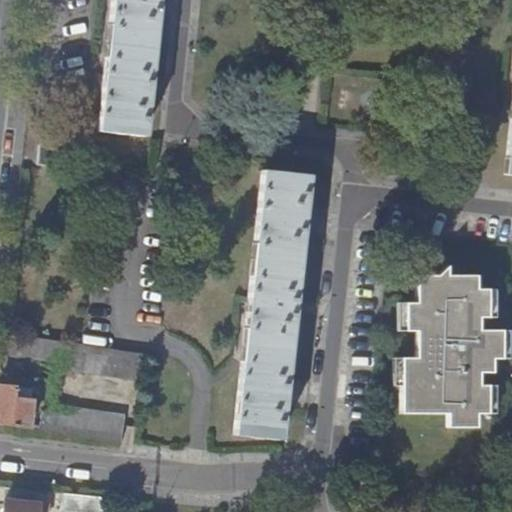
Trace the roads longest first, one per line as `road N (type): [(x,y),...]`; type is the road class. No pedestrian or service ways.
road 1 (residential): [(185,0),(171,126),(323,143),(349,156),(314,477)]
road 2 (residential): [(0,454),(157,474),(314,477)]
